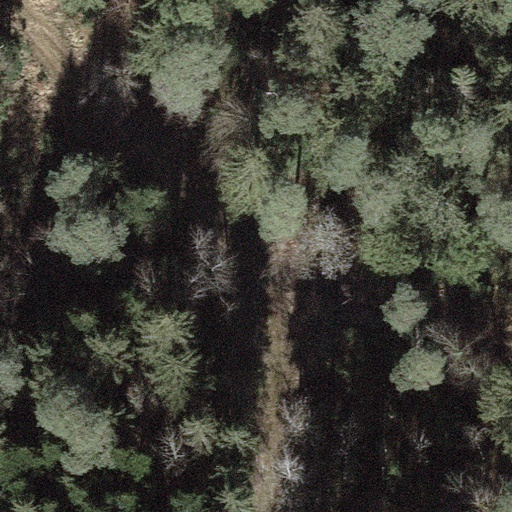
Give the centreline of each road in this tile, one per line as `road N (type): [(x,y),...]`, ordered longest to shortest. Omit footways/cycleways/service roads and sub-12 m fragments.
road 1 (track): [(175,272),(0,41)]
road 2 (track): [(175,272),(230,511)]
